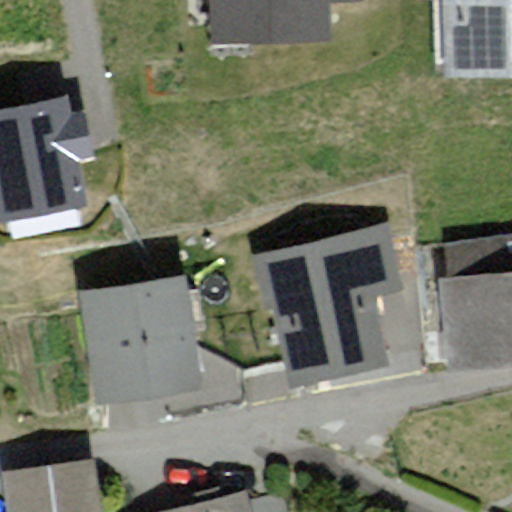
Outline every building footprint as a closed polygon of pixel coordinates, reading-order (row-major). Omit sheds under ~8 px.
[(220,0),(221,27),(322,24),(321,0),(220,0)] [(511,72),(511,0),(435,0),(438,75),(511,72)] [(0,197),(4,197),(8,216),(99,198),(91,158),(108,155),(99,110),(79,113),(75,92),(0,106),(0,197)] [(391,223),(257,257),(270,309),(279,307),(292,357),(243,369),(253,408),(307,395),(304,382),(400,358),(383,295),(407,289),(391,223)] [(443,275),(456,368),(511,360),(511,234),(452,242),(456,273),(443,275)] [(199,270),(90,289),(110,399),(218,379),(199,270)] [(109,511),(103,460),(10,472),(15,511),(109,511)] [(258,511),(254,495),(178,511),(258,511)]
